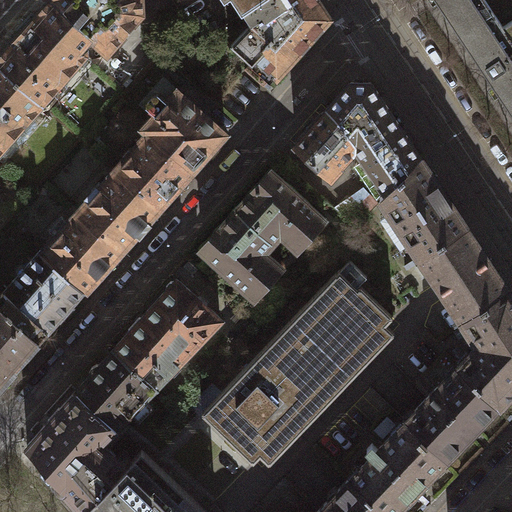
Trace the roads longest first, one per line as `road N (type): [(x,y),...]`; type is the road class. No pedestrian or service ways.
road 1 (residential): [(375,14),(0,419)]
road 2 (unclassified): [(375,14),(511,220)]
